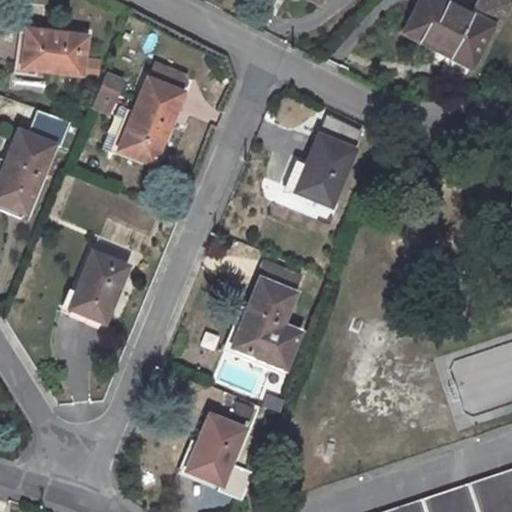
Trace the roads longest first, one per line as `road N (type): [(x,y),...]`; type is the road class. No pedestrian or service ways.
road 1 (residential): [(82,505),(263,55)]
road 2 (residential): [(263,55),(401,118),(511,123)]
road 3 (unknown): [(336,511),(511,454)]
road 4 (residential): [(0,349),(55,437),(82,505)]
road 5 (residential): [(153,0),(263,55)]
